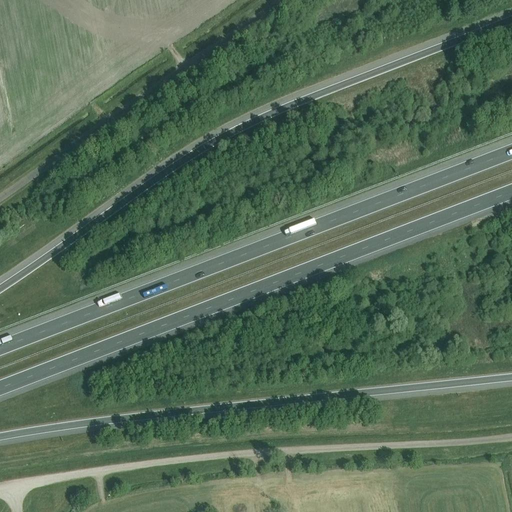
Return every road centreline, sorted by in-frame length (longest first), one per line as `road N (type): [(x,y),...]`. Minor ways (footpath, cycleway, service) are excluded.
road 1 (motorway): [(511,20),(222,137),(0,289)]
road 2 (motorway): [(0,388),(511,191)]
road 3 (motorway): [(511,151),(0,348)]
road 4 (motorway): [(0,437),(511,377)]
road 5 (unclassified): [(11,485),(225,454),(511,436)]
road 6 (unclassified): [(0,198),(283,0)]
